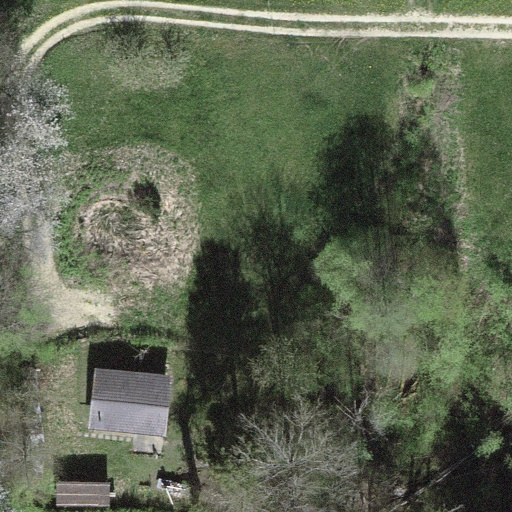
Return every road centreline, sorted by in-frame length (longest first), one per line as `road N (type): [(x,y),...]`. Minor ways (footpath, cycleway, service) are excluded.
road 1 (track): [(0,82),(20,50),(48,31),(101,18),(511,32)]
road 2 (track): [(49,310),(0,146)]
